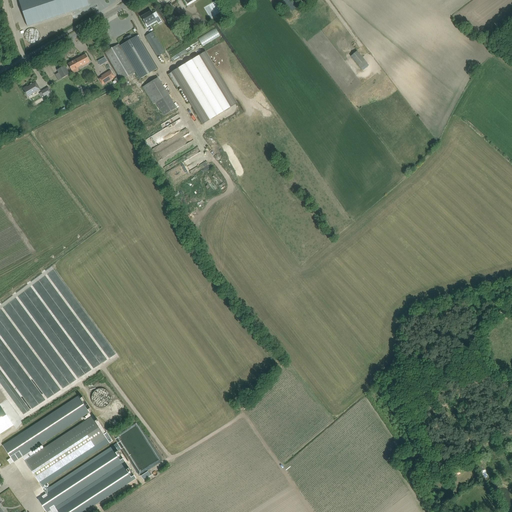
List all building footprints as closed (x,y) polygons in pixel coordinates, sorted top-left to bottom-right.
[(18,0),(27,26),(89,6),(87,0),(18,0)] [(283,0),(292,11),(300,4),(296,0),(283,0)] [(158,24),(161,22),(156,12),(153,14),(151,11),(141,17),(145,24),(146,24),(147,27),(157,21),(158,24)] [(157,57),(165,52),(153,32),(145,36),(157,57)] [(158,68),(138,35),(120,46),(119,44),(105,52),(121,80),(135,72),(140,79),(158,68)] [(357,51),(350,56),(358,65),(364,60),(362,57),(357,51)] [(86,54),(68,64),(70,68),(72,71),(72,70),(77,68),(86,63),(86,64),(90,62),(88,59),(86,54)] [(69,74),(67,70),(64,66),(57,70),(62,78),(69,74)] [(102,77),(99,79),(103,85),(115,77),(111,70),(101,76),(102,77)] [(172,72),(168,74),(177,88),(181,86),(172,72)] [(177,108),(158,77),(142,87),(153,104),(156,103),(164,115),(177,108)] [(31,95),(40,89),(38,86),(36,81),(27,86),(22,88),(25,93),(28,98),(32,96),(31,95)] [(48,87),(41,91),(42,92),(39,93),(42,97),(44,96),(45,96),(46,98),(51,95),(50,93),(51,92),(48,87)] [(151,109),(147,112),(150,116),(151,115),(153,118),(157,115),(151,109)] [(189,143),(187,137),(178,140),(180,146),(189,143)] [(232,184),(237,181),(234,176),(229,178),(232,184)] [(78,395),(2,445),(11,458),(7,460),(10,464),(14,462),(22,457),(29,452),(31,451),(87,414),(87,415),(83,418),(84,420),(91,416),(89,414),(89,413),(90,412),(88,409),(90,408),(83,397),(80,398),(78,395)] [(0,407),(0,433),(12,425),(0,407)] [(29,452),(22,457),(25,460),(39,482),(42,486),(109,442),(106,438),(103,433),(106,432),(97,419),(95,421),(92,416),(34,454),(31,456),(29,452)] [(46,494),(38,499),(46,511),(48,511),(55,508),(55,507),(125,462),(118,451),(121,449),(117,443),(44,491),(46,494)] [(55,508),(48,511),(84,511),(136,478),(125,462),(55,508)] [(148,471),(141,476),(144,480),(150,476),(148,471)]
